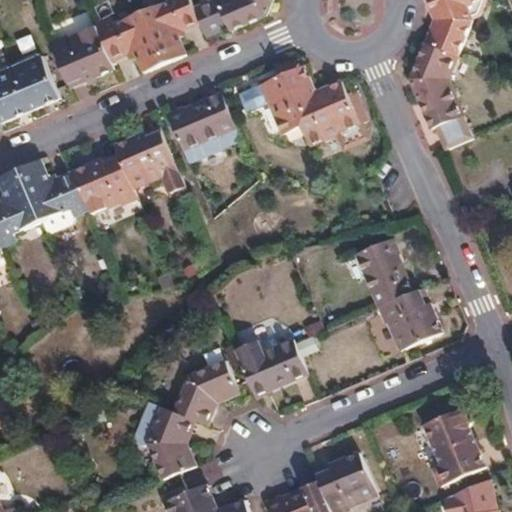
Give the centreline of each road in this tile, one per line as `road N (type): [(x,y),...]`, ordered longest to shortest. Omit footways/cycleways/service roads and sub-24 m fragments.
road 1 (residential): [(309,27),(0,161)]
road 2 (residential): [(496,352),(369,52)]
road 3 (residential): [(253,457),(496,352)]
